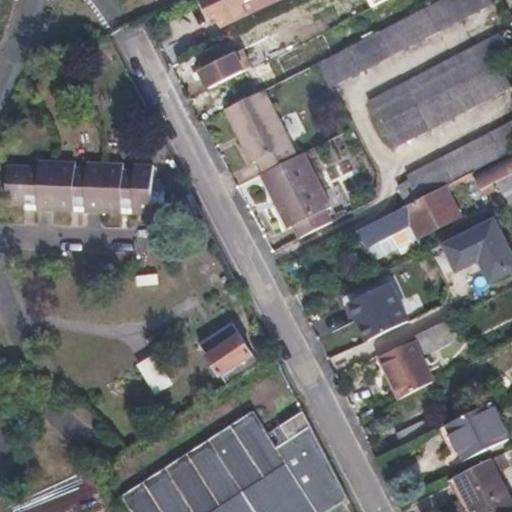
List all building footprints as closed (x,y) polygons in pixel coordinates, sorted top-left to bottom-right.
[(245,14),(238,0),(203,0),(211,20),(217,17),(221,25),(245,14)] [(238,0),(245,14),(273,0),(238,0)] [(483,8),(478,0),(440,0),(389,26),(315,64),(328,88),(483,8)] [(319,29),(312,15),(269,38),(276,51),(319,29)] [(509,59),(497,35),(365,103),(390,152),(510,90),(498,65),(509,59)] [(315,64),(304,42),(298,45),(310,66),(315,64)] [(298,45),(251,68),(249,70),(258,86),(269,81),(272,86),(310,66),(298,45)] [(219,63),(211,48),(193,57),(210,90),(249,70),(251,68),(242,52),(219,63)] [(294,156),(260,91),(222,110),(250,162),(255,161),(262,173),(294,156)] [(403,206),(451,182),(473,171),(511,150),(511,119),(404,176),(404,181),(393,187),(403,206)] [(327,206),(300,153),(294,156),(262,173),(259,174),(287,228),(291,226),(298,238),(330,221),(324,210),(327,206)] [(134,214),(153,214),(154,164),(135,164),(135,170),(124,170),(125,163),(88,162),(87,169),(76,168),(77,162),(40,160),(39,167),(8,166),(6,209),(26,210),(26,204),(38,204),(38,210),(75,212),(75,206),(86,206),(86,212),(123,213),(123,207),(134,208),(134,214)] [(403,206),(366,225),(374,239),(419,217),(426,229),(464,210),(451,182),(403,206)] [(458,275),(482,263),(493,286),(511,277),(511,238),(501,216),(443,244),(458,275)] [(407,321),(388,284),(348,304),(366,341),(407,321)] [(201,345),(228,386),(260,365),(233,324),(201,345)] [(422,334),(416,336),(424,350),(449,338),(442,324),(422,334)] [(385,355),(405,398),(433,383),(412,342),(385,355)] [(130,372),(146,398),(173,381),(156,355),(130,372)] [(491,404),(446,426),(465,461),(507,440),(491,404)] [(255,411),(122,496),(132,511),(327,511),(349,499),(303,411),(274,430),(284,445),(278,449),(255,411)] [(396,435),(402,448),(433,433),(426,420),(396,435)] [(511,511),(511,498),(491,459),(454,477),(472,511),(511,511)]
